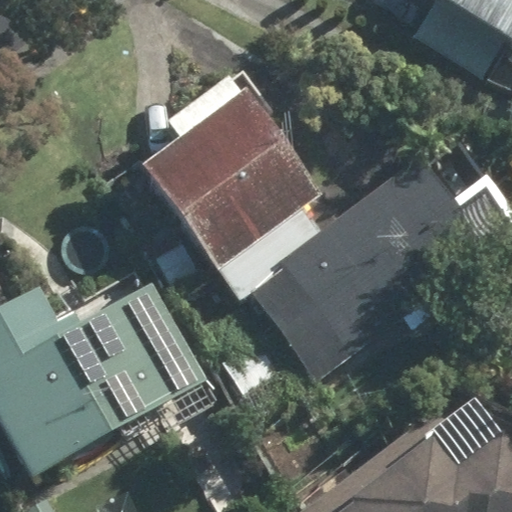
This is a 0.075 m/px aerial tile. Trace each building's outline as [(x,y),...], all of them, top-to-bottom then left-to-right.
[(511,0),(443,0),(511,45),(511,0)] [(313,217),(332,204),(250,82),(140,156),(238,300),(328,239),(313,217)] [(501,240),(431,160),(283,288),(353,369),(501,240)] [(0,324),(0,417),(42,487),(164,413),(179,437),(226,408),(154,287),(67,339),(42,298),(0,324)] [(511,511),(511,447),(468,392),(319,511),(511,511)]
